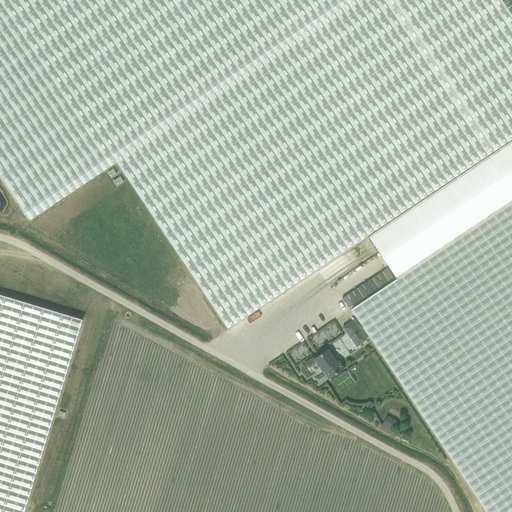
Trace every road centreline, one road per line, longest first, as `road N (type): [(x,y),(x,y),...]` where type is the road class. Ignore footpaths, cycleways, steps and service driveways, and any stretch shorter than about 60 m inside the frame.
road 1 (unclassified): [(0,234),(380,441),(434,474),(461,511)]
road 2 (unknown): [(213,346),(317,299),(368,261)]
